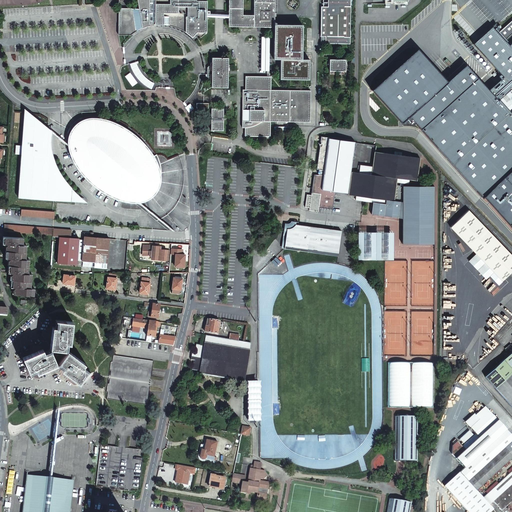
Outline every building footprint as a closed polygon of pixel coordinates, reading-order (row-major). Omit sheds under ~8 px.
[(185,32),(186,32),(187,33),(189,34),(190,35),(191,36),(192,37),(196,33),(201,37),(206,32),(207,16),(207,13),(206,0),(137,0),(139,8),(119,8),(118,15),(118,35),(130,35),(133,32),(137,30),(141,29),(143,27),(146,27),(148,26),(150,25),(152,25),(160,24),(163,24),(168,25),(171,26),(174,27),(175,27),(177,28),(179,29),(184,31),(185,32)] [(274,24),(274,6),(274,0),(228,0),(229,14),(229,17),(228,26),(255,27),(274,27),(274,40),(274,42),(274,58),(281,58),(285,59),(285,67),(281,67),(280,79),(295,79),(296,76),(309,77),(309,59),(301,59),(302,25),(286,24),(286,22),(291,22),(291,18),(284,18),(284,24),(274,24)] [(325,31),(324,36),(350,37),(350,31),(350,12),(350,6),(344,6),(337,6),(337,2),(325,2),(325,14),(325,19),(325,31)] [(511,19),(498,31),(491,29),(474,43),(504,78),(490,91),(511,115),(511,172),(485,197),(511,223),(511,19)] [(274,42),(274,40),(269,40),(269,37),(261,37),(261,64),(261,63),(262,63),(263,63),(264,63),(265,63),(266,64),(266,65),(267,66),(267,67),(267,68),(266,69),(265,70),(264,70),(263,70),(262,70),(261,69),(261,71),(267,71),(267,78),(269,78),(269,62),(281,62),(281,60),(269,60),(269,42),(274,42)] [(511,115),(490,91),(468,66),(450,82),(421,51),(375,90),(406,125),(419,126),(485,197),(511,172),(511,115)] [(228,58),(212,57),(212,65),(209,66),(207,67),(207,72),(207,77),(208,79),(211,79),(212,87),(227,87),(228,58)] [(345,59),(329,59),(329,71),(345,71),(345,59)] [(137,78),(145,77),(142,74),(141,72),(138,69),(135,62),(129,64),(132,70),(133,73),(135,75),(137,78)] [(150,81),(145,77),(137,78),(140,81),(143,84),(145,86),(151,89),(154,83),(150,81)] [(243,89),(242,127),(245,127),(245,135),(260,136),(269,136),(269,121),(310,122),(310,119),(310,90),(270,90),(270,78),(269,78),(267,78),(246,77),(246,89),(243,89)] [(223,117),(223,108),(211,108),(211,117),(223,117)] [(24,110),(24,111),(23,126),(33,127),(34,119),(26,112),(24,110)] [(154,179),(158,179),(158,177),(158,173),(157,169),(153,160),(151,155),(147,157),(144,153),(143,151),(141,149),(139,147),(137,145),(135,143),(134,141),(131,139),(129,137),(126,136),(124,134),(121,132),(118,131),(115,129),(112,127),(108,126),(110,122),(105,120),(102,119),(99,119),(95,118),(92,118),(88,119),(85,119),(86,124),(85,124),(83,125),(81,126),(79,127),(77,128),(82,133),(79,136),(73,133),(73,135),(72,137),(72,138),(72,140),(72,142),(72,144),(68,145),(68,148),(69,153),(70,156),(72,160),(73,163),(75,166),(78,170),(80,173),(83,176),(87,180),(90,183),(92,180),(98,185),(95,188),(102,192),(106,195),(111,197),(113,198),(122,201),(125,201),(131,202),(139,202),(142,201),(141,196),(143,196),(145,195),(146,194),(149,192),(150,190),(152,188),(153,185),(154,182),(154,179)] [(18,199),(74,203),(75,197),(79,197),(73,191),(70,188),(67,184),(61,176),(59,172),(57,168),(54,163),(52,158),(45,157),(47,130),(34,119),(33,127),(23,126),(21,146),(15,145),(15,155),(21,155),(18,199)] [(67,141),(68,145),(72,144),(72,142),(72,140),(72,138),(72,137),(73,135),(73,133),(79,136),(82,133),(77,128),(79,127),(81,126),(83,125),(85,124),(86,124),(85,119),(83,120),(81,120),(78,122),(76,123),(74,125),(72,127),(71,129),(69,131),(68,137),(67,141)] [(223,120),(211,120),(211,129),(223,129),(223,120)] [(147,157),(151,155),(149,153),(147,150),(145,146),(139,140),(135,137),(128,131),(124,129),(121,127),(117,125),(110,122),(108,126),(112,127),(115,129),(118,131),(121,132),(124,134),(126,136),(129,137),(131,139),(134,141),(135,143),(137,145),(139,147),(141,149),(143,151),(144,153),(147,157)] [(319,146),(318,147),(316,169),(318,169),(323,170),(323,171),(323,175),(318,175),(313,174),(311,187),(311,190),(315,191),(315,196),(318,196),(317,206),(331,208),(334,190),(347,192),(350,174),(354,143),(331,139),(331,138),(320,136),(319,141),(317,142),(319,146)] [(347,192),(349,192),(351,171),(353,159),(355,143),(354,143),(350,174),(347,192)] [(394,154),(383,153),(375,152),(374,153),(372,174),(359,173),(351,171),(349,192),(348,195),(356,196),(355,200),(370,202),(393,206),(396,185),(396,182),(408,184),(409,180),(416,180),(419,158),(400,155),(394,154)] [(351,171),(359,173),(361,160),(353,159),(351,171)] [(150,196),(152,195),(154,193),(155,191),(157,187),(157,184),(158,182),(158,179),(154,179),(154,182),(153,185),(152,188),(150,190),(149,192),(146,194),(145,195),(143,196),(141,196),(142,201),(144,200),(146,199),(148,198),(150,196)] [(90,183),(95,188),(98,185),(92,180),(90,183)] [(393,206),(370,202),(369,212),(398,217),(398,241),(429,242),(429,186),(399,186),(396,185),(393,206)] [(315,191),(311,190),(310,193),(306,192),(304,205),(309,205),(309,208),(318,209),(318,206),(317,206),(318,196),(315,196),(315,191)] [(55,211),(22,209),(21,216),(54,218),(55,211)] [(511,257),(467,210),(449,228),(501,282),(511,272),(511,257)] [(4,232),(53,235),(53,228),(4,225),(4,232)] [(323,229),(296,225),(294,227),(292,228),(290,229),(287,229),(284,248),(337,256),(341,231),(323,229)] [(71,230),(53,228),(53,235),(53,236),(59,237),(71,238),(71,230)] [(389,230),(354,230),(354,259),(389,259),(389,230)] [(23,238),(3,236),(2,244),(8,244),(6,246),(5,258),(10,259),(8,261),(7,273),(14,273),(11,275),(10,287),(16,288),(13,290),(13,294),(33,296),(34,289),(31,289),(29,287),(31,286),(32,274),(28,274),(27,272),(28,271),(29,259),(25,259),(24,258),(25,257),(26,245),(23,245),(21,243),(23,242),(23,238)] [(93,237),(90,237),(84,236),(81,261),(94,263),(106,264),(109,239),(93,237)] [(71,238),(59,237),(57,263),(77,265),(79,238),(71,238)] [(161,247),(150,246),(144,245),(143,245),(142,250),(149,251),(148,255),(151,255),(151,259),(157,259),(158,253),(159,254),(159,249),(161,249),(161,247)] [(166,250),(161,249),(159,249),(159,254),(158,253),(157,259),(166,260),(166,250)] [(75,276),(64,275),(62,283),(73,285),(75,276)] [(115,278),(108,277),(107,277),(106,288),(114,289),(116,278),(115,278)] [(182,278),(173,277),(171,289),(172,289),(171,292),(178,293),(178,290),(180,290),(182,278)] [(148,283),(142,282),(141,282),(139,293),(148,294),(149,283),(148,283)] [(157,319),(160,305),(144,303),(144,305),(143,304),(142,306),(152,307),(152,312),(149,311),(148,317),(157,319)] [(155,321),(142,320),(139,319),(135,319),(133,318),(132,326),(148,328),(147,336),(153,337),(155,321)] [(50,349),(66,350),(67,343),(70,343),(72,322),(56,320),(55,327),(52,327),(51,337),(50,349)] [(219,322),(207,320),(205,332),(217,334),(219,322)] [(229,339),(205,335),(204,343),(226,346),(249,350),(250,343),(237,341),(229,339)] [(196,352),(196,353),(195,360),(194,362),(193,362),(192,370),(199,370),(198,374),(244,381),(249,350),(226,346),(204,343),(203,345),(196,344),(195,352),(196,352)] [(56,364),(50,349),(43,351),(42,349),(33,353),(22,358),(29,373),(35,370),(36,372),(56,364)] [(67,350),(66,350),(50,349),(56,364),(57,364),(67,350)] [(84,363),(67,350),(57,364),(62,368),(61,370),(69,376),(78,383),(88,369),(83,365),(84,363)] [(511,351),(485,376),(511,406),(511,351)] [(108,392),(107,399),(120,401),(147,405),(153,362),(113,355),(112,362),(111,362),(106,392),(108,392)] [(388,403),(433,403),(434,358),(388,357),(388,403)] [(66,380),(69,376),(61,370),(59,372),(61,374),(60,375),(66,380)] [(258,382),(248,382),(248,422),(258,422),(258,382)] [(483,451),(506,429),(485,406),(475,415),(479,420),(470,428),(476,434),(466,443),(470,446),(465,450),(462,447),(457,441),(452,445),(452,454),(464,468),(483,451)] [(479,420),(475,415),(466,424),(470,428),(479,420)] [(418,416),(396,416),(396,461),(418,461),(418,416)] [(48,479),(48,482),(50,482),(51,479),(57,423),(54,423),(48,479)] [(242,426),(240,434),(249,435),(250,427),(242,426)] [(464,468),(459,472),(468,482),(511,440),(511,435),(506,429),(483,451),(464,468)] [(217,442),(206,439),(204,450),(201,449),(199,457),(199,459),(200,459),(201,460),(202,460),(204,460),(205,459),(213,461),(214,458),(215,452),(216,447),(217,442)] [(503,467),(511,458),(511,440),(468,482),(477,491),(500,470),(503,472),(506,470),(503,467)] [(98,469),(96,486),(99,486),(101,468),(140,474),(143,450),(101,445),(98,469)] [(233,474),(231,482),(241,484),(240,492),(246,493),(246,490),(257,493),(256,498),(266,500),(269,483),(259,481),(259,478),(262,479),(267,475),(264,471),(259,470),(260,464),(255,463),(255,466),(250,465),(248,482),(245,482),(246,476),(233,474)] [(194,474),(195,468),(177,464),(175,470),(177,470),(175,482),(187,485),(189,473),(194,474)] [(101,468),(99,486),(103,487),(103,488),(132,492),(132,490),(138,491),(140,474),(101,468)] [(489,505),(493,501),(511,483),(511,470),(483,497),(489,505)] [(467,511),(490,511),(493,509),(489,505),(483,497),(477,491),(468,482),(459,472),(444,486),(467,511)] [(225,477),(218,476),(215,476),(215,475),(213,475),(211,474),(209,486),(214,487),(214,485),(223,487),(224,480),(224,478),(225,477)] [(22,511),(28,511),(32,477),(26,477),(22,511)] [(28,511),(44,511),(48,482),(48,479),(32,477),(28,511)] [(50,482),(47,511),(63,511),(67,481),(51,479),(50,482)] [(67,481),(63,511),(69,511),(73,482),(67,481)] [(511,500),(511,483),(493,501),(502,510),(511,500)] [(409,511),(411,502),(389,499),(387,511),(409,511)]
